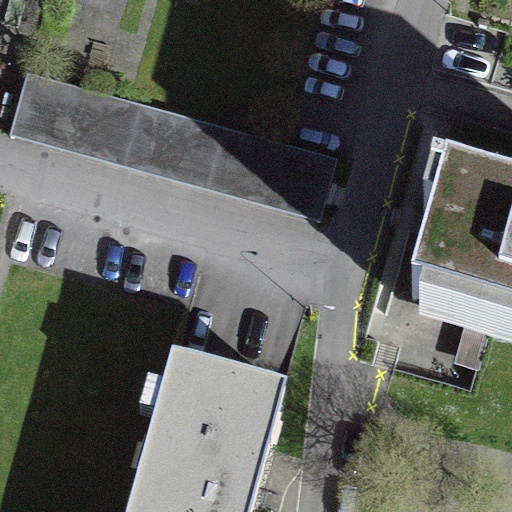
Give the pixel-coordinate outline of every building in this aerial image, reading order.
[(511,20),(511,0),(489,0),(486,14),(511,20)] [(26,76),(25,80),(10,133),(123,165),(139,107),(26,76)] [(222,129),(139,107),(123,165),(208,188),(222,129)] [(222,129),(208,188),(319,218),(335,160),(276,144),(222,129)] [(442,190),(433,224),(412,300),(467,315),(477,318),(478,315),(489,318),(489,321),(511,327),(511,195),(446,177),(445,181),(434,178),(431,187),(442,190)] [(251,511),(285,393),(174,362),(166,391),(149,386),(141,415),(157,420),(131,511),(251,511)]
